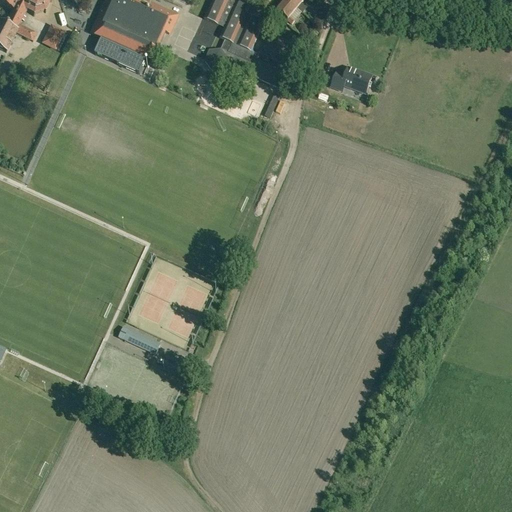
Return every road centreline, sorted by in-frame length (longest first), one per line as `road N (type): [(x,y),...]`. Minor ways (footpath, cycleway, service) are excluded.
road 1 (track): [(296,134),(180,461),(221,511)]
road 2 (residential): [(511,36),(329,0)]
